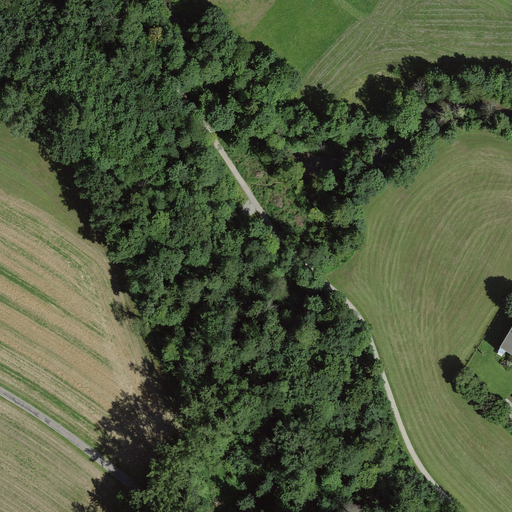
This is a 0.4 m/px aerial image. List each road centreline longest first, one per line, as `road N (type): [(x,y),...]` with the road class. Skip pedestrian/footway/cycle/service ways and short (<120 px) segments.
road 1 (track): [(123,0),(276,232),(368,335),(418,468),(457,511)]
road 2 (unclassified): [(0,389),(165,511)]
